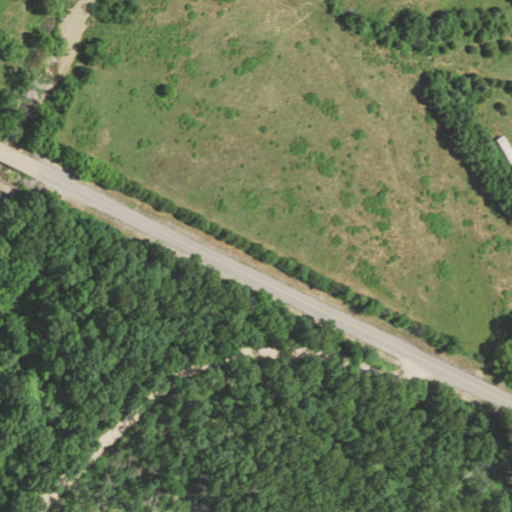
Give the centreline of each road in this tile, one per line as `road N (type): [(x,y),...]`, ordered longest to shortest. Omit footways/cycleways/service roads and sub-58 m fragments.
road 1 (secondary): [(511,407),(312,291),(0,150)]
road 2 (residential): [(34,511),(69,466),(207,366),(429,365)]
